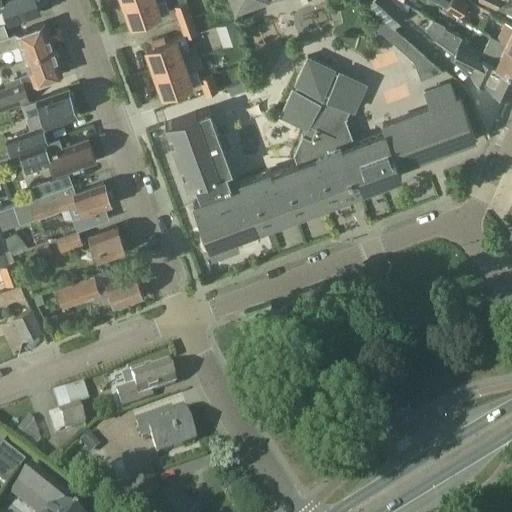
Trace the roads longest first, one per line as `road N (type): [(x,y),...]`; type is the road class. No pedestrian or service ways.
road 1 (residential): [(185,319),(67,0)]
road 2 (residential): [(185,319),(461,224)]
road 3 (residential): [(297,511),(204,374),(185,319)]
road 4 (residential): [(0,388),(185,319)]
road 5 (tertiary): [(361,511),(511,419)]
